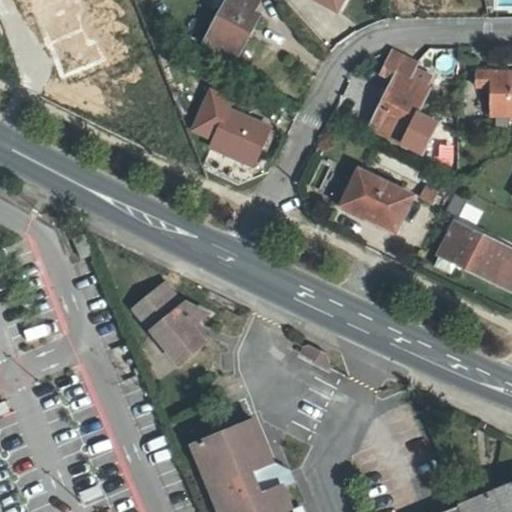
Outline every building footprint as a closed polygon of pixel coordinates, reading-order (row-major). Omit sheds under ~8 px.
[(32,0),(69,13),(73,0),(32,0)] [(188,13),(192,0),(157,0),(157,2),(188,13)] [(229,0),(205,45),(236,62),(262,14),(256,10),(260,0),(229,0)] [(333,0),(332,4),(339,8),(343,0),(333,0)] [(425,86),(414,80),(412,78),(419,63),(394,49),(382,73),(392,79),(370,124),(422,151),(437,121),(419,112),(431,89),(425,86)] [(185,61),(170,65),(173,77),(188,72),(185,61)] [(419,71),(414,80),(425,86),(430,77),(419,71)] [(500,119),(502,129),(511,126),(511,72),(473,79),(474,93),(491,91),(495,120),(500,119)] [(228,110),(232,102),(210,92),(192,130),(213,140),(228,110)] [(213,140),(212,143),(256,163),(271,129),(228,110),(213,140)] [(360,168),(344,202),(397,228),(413,193),(360,168)] [(458,194),(451,209),(461,214),(469,199),(458,194)] [(438,263),(453,270),(458,260),(511,285),(511,252),(509,251),(511,245),(457,219),(441,252),(443,253),(438,263)] [(77,261),(90,254),(80,235),(67,239),(77,261)] [(204,317),(178,302),(162,283),(133,308),(177,364),(204,346),(192,329),(204,317)] [(327,372),(323,356),(307,348),(302,358),(327,372)] [(0,416),(10,412),(4,399),(0,400),(0,416)] [(279,465),(275,467),(254,420),(194,445),(222,511),(272,511),(290,505),(281,484),(284,481),(279,465)] [(104,484),(82,493),(87,504),(108,495),(104,484)] [(511,511),(511,487),(461,509),(462,511),(511,511)]
